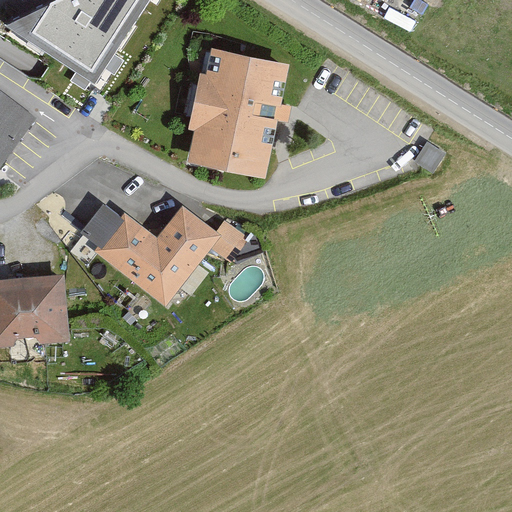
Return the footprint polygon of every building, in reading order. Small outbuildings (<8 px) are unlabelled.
[(148,0),(63,0),(5,27),(95,84),(148,0)] [(292,61),(214,47),(193,161),(271,175),(292,61)] [(40,117),(0,88),(0,167),(2,169),(40,117)] [(162,236),(129,212),(98,254),(167,306),(222,233),(185,206),(162,236)] [(67,276),(0,279),(0,349),(71,346),(67,276)]
